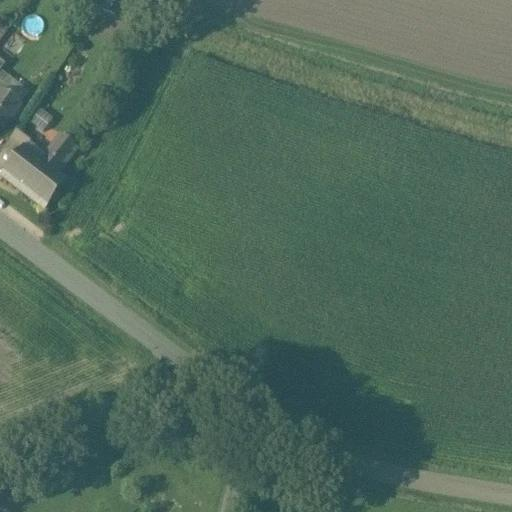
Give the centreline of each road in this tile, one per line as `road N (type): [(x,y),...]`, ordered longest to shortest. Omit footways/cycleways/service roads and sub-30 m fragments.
road 1 (unclassified): [(192,373),(252,417),(327,453),(422,481),(511,494)]
road 2 (unclassified): [(0,226),(192,373)]
road 3 (unclassified): [(192,373),(171,390),(0,458)]
